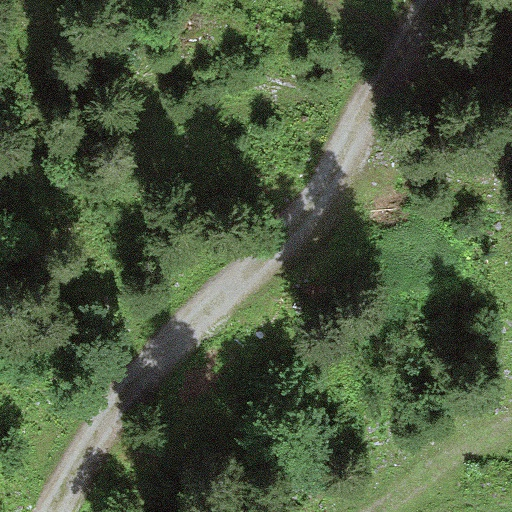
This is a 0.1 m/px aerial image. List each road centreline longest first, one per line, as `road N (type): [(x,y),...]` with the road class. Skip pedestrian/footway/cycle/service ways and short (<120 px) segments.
road 1 (track): [(457,0),(315,194),(101,414),(39,511)]
road 2 (track): [(376,511),(511,425)]
